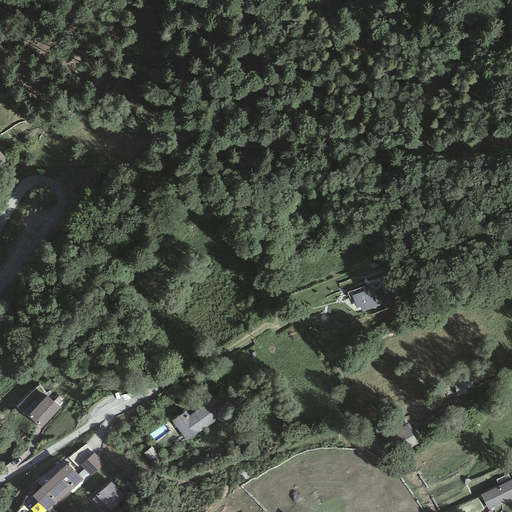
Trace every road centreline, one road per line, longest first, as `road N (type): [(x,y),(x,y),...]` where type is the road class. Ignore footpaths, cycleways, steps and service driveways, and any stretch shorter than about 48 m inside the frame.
road 1 (unclassified): [(0,222),(32,181),(55,186),(58,198),(45,232),(0,293)]
road 2 (track): [(155,392),(283,318)]
